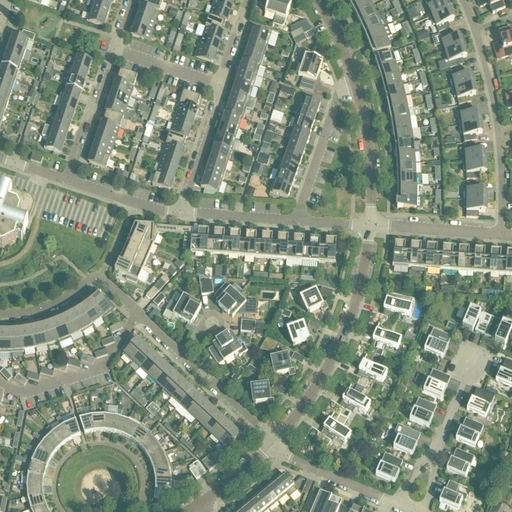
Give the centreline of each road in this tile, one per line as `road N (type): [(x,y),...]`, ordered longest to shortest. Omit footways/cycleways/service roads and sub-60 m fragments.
road 1 (residential): [(272,444),(339,343),(370,226)]
road 2 (residential): [(180,212),(247,0)]
road 3 (residential): [(66,180),(128,0)]
road 4 (residential): [(296,221),(348,63)]
road 5 (residential): [(370,226),(366,127),(348,63)]
road 6 (residential): [(396,503),(272,444)]
road 7 (residential): [(500,234),(370,226)]
road 8 (residential): [(272,444),(182,355)]
